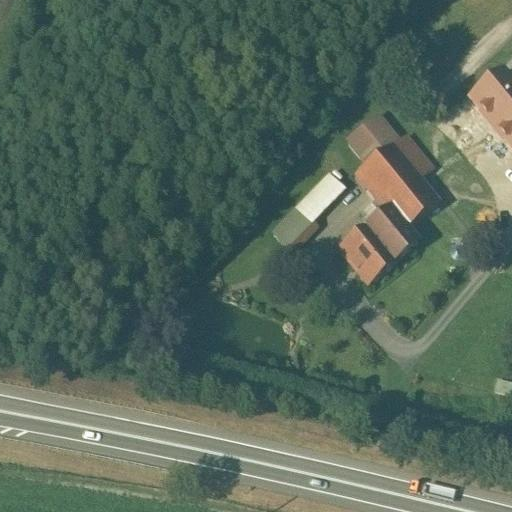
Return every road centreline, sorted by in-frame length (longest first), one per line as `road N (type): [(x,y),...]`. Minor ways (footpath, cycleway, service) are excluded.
road 1 (trunk): [(497,511),(0,400)]
road 2 (trunk): [(0,419),(410,511)]
